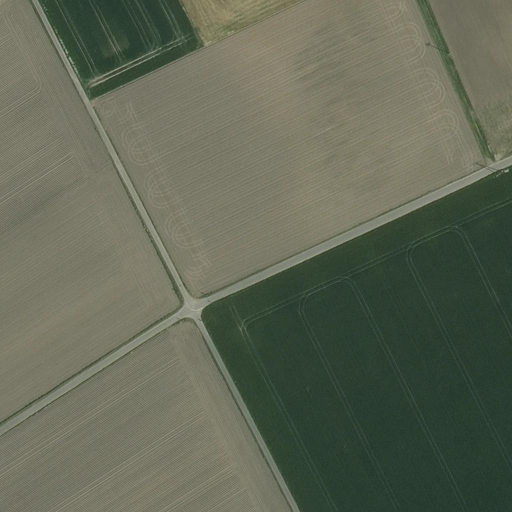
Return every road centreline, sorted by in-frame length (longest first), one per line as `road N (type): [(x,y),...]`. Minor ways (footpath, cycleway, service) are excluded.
road 1 (unclassified): [(192,307),(511,160)]
road 2 (unclassified): [(34,0),(192,307)]
road 3 (unclassified): [(0,432),(192,307)]
road 4 (unclassified): [(192,307),(296,511)]
road 5 (track): [(420,0),(492,169)]
